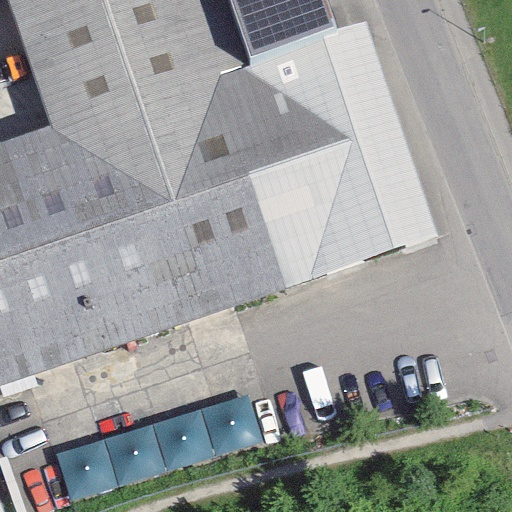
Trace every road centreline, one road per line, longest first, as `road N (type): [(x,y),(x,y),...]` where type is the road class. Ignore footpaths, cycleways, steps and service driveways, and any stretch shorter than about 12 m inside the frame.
road 1 (unknown): [(511,294),(50,443)]
road 2 (tertiary): [(415,0),(511,238)]
